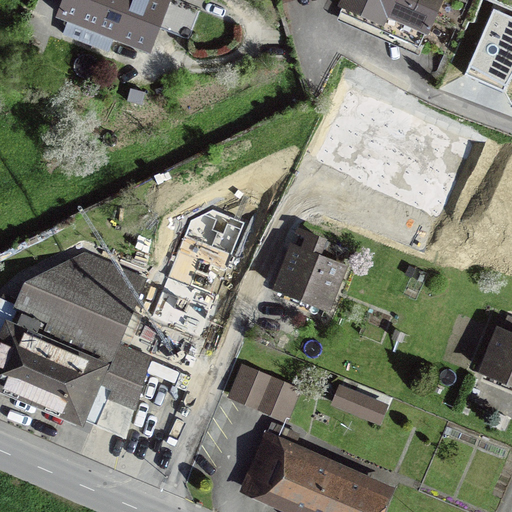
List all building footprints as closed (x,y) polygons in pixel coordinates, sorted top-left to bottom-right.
[(66,0),(61,15),(69,18),(63,33),(108,51),(114,36),(148,49),(156,26),(189,38),(200,10),(183,3),(181,8),(165,2),(165,0),(66,0)] [(439,0),(344,0),(341,9),(420,44),(439,0)] [(511,17),(493,9),(465,75),(504,92),(506,86),(511,75),(511,17)] [(469,144),(351,91),(319,161),(437,214),(469,144)] [(342,265),(339,264),(345,250),(302,233),(277,289),(325,308),(342,265)] [(28,283),(18,305),(0,297),(0,383),(125,436),(133,405),(147,359),(115,345),(143,281),(84,255),(28,283)] [(205,284),(200,307),(224,313),(229,290),(205,284)] [(511,317),(508,316),(503,330),(501,329),(483,372),(511,383),(511,317)] [(243,369),(232,394),(286,416),(296,391),(243,369)] [(336,403),(377,421),(383,406),(342,389),(336,403)] [(290,454),(298,435),(272,423),(245,487),(271,498),(273,493),(318,511),(375,511),(383,494),(290,454)]
